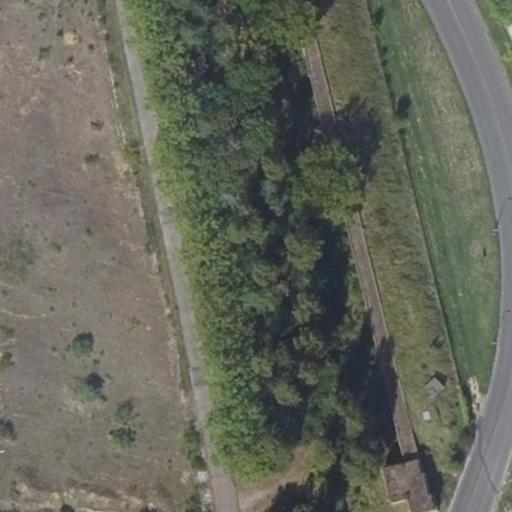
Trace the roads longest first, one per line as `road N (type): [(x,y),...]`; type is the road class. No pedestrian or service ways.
road 1 (secondary): [(448,0),(511,176)]
road 2 (secondary): [(511,380),(467,511)]
